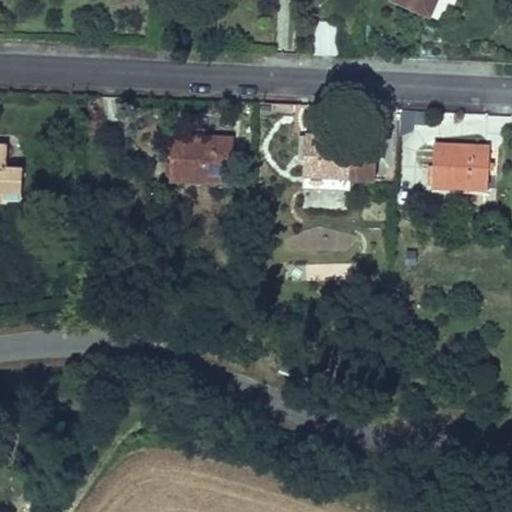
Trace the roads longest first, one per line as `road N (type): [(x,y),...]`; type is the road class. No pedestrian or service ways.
road 1 (tertiary): [(511,478),(441,469),(123,347),(0,348)]
road 2 (residential): [(511,93),(0,68)]
